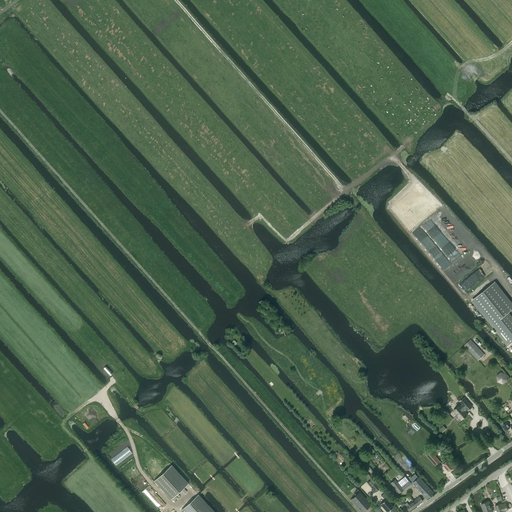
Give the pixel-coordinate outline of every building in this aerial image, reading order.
[(511,302),(495,281),(471,300),(508,346),(511,342),(511,315),(509,312),(511,309),(511,302)] [(485,355),(470,339),(464,345),(478,361),(485,355)] [(496,376),(497,382),(503,384),(508,380),(507,374),(501,372),(496,376)] [(459,405),(454,410),(453,411),(456,414),(455,416),(458,418),(458,419),(459,417),(462,420),(468,415),(465,411),(467,409),(468,411),(472,407),(464,398),(460,402),(463,405),(461,407),(459,405)] [(506,422),(501,425),(505,431),(510,427),(506,422)] [(430,450),(425,454),(435,466),(440,461),(430,450)] [(449,471),(455,467),(448,460),(447,461),(445,460),(442,463),(443,465),(449,471)] [(171,465),(154,481),(171,499),(188,483),(171,465)] [(412,483),(422,495),(426,499),(433,493),(419,477),(418,478),(415,475),(410,479),(413,482),(412,483)] [(375,492),(380,488),(372,478),(367,483),(375,492)] [(395,480),(391,483),(399,493),(403,490),(395,480)] [(362,511),(371,504),(360,492),(354,486),(350,491),(352,493),(355,490),(358,493),(351,500),(361,511),(362,511)] [(385,500),(380,504),(387,511),(393,507),(386,499),(388,497),(384,493),(381,496),(385,500)] [(182,511),(214,511),(198,494),(181,510),(182,511)] [(419,497),(412,502),(409,504),(407,502),(403,505),(408,511),(422,501),(419,497)] [(491,511),(493,511),(489,501),(481,504),(484,511),(491,511)]
